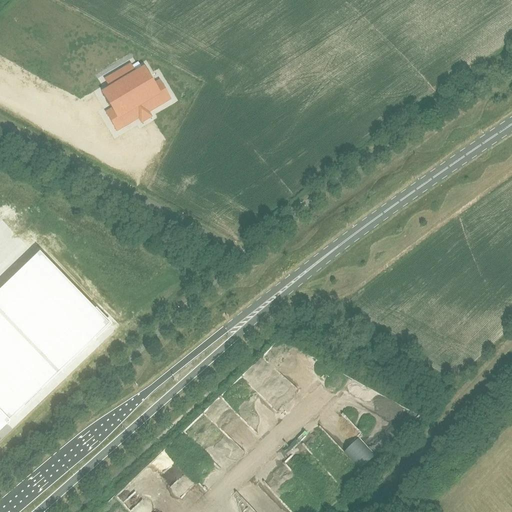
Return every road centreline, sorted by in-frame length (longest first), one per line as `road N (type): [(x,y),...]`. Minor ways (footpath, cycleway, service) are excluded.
road 1 (primary): [(307,270),(5,511)]
road 2 (primary): [(37,511),(307,270)]
road 3 (primary): [(307,270),(511,124)]
road 4 (unknown): [(327,384),(200,511)]
